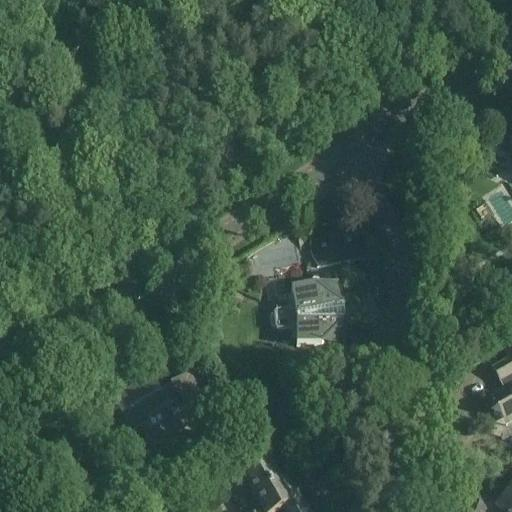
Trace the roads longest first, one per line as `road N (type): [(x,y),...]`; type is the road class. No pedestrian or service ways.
road 1 (tertiary): [(0,373),(346,157)]
road 2 (residential): [(404,511),(411,316),(379,207),(346,157)]
road 3 (tertiary): [(346,157),(511,50)]
